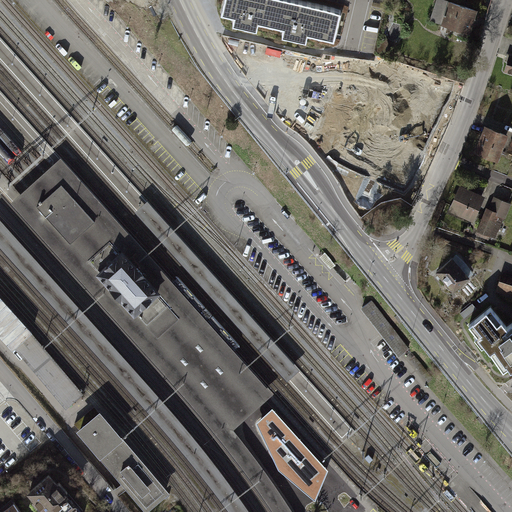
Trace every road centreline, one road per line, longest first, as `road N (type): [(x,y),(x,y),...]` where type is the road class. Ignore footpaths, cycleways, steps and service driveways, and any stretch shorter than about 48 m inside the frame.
road 1 (primary): [(231,89),(379,273)]
road 2 (primary): [(379,273),(511,429)]
road 3 (residential): [(0,371),(119,511)]
road 4 (residential): [(449,159),(505,0)]
road 5 (residential): [(379,273),(413,237),(449,159)]
